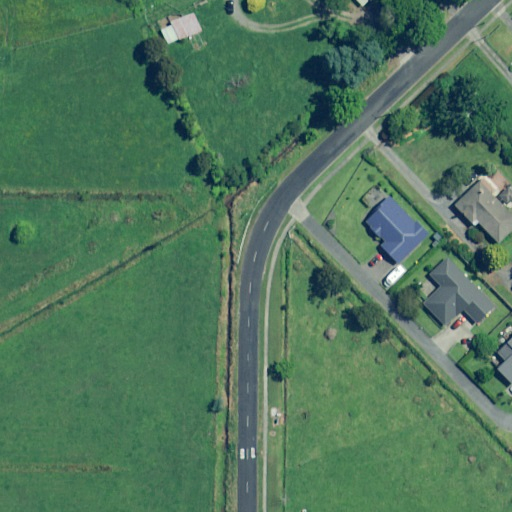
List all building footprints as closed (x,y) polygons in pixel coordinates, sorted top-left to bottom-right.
[(357,0),(367,9),(375,0),(357,0)] [(204,32),(197,14),(172,23),(174,27),(164,31),(169,45),(204,32)] [(511,232),(511,213),(482,183),(457,207),(477,227),(480,223),(500,244),(511,232)] [(511,187),(510,186),(500,197),(510,206),(511,202),(511,187)] [(417,224),(391,200),(367,224),(386,243),(383,247),(402,266),(433,233),(420,221),(417,224)] [(498,309),(450,260),(433,277),(444,288),(426,305),(448,328),(465,312),(480,327),(498,309)] [(511,342),(500,354),(509,362),(501,370),(511,381),(511,342)]
